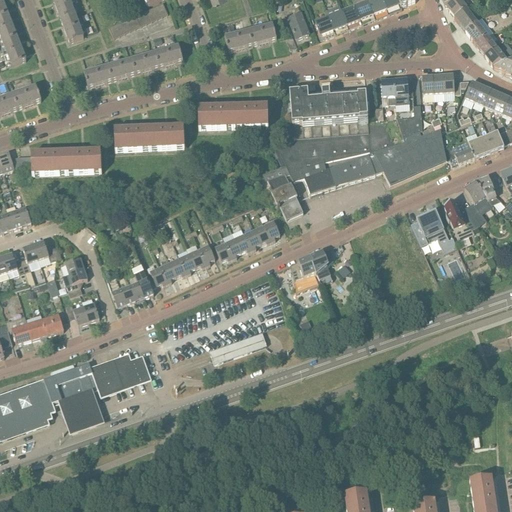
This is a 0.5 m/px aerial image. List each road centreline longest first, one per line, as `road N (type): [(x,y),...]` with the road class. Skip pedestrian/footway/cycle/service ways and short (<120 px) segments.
road 1 (secondary): [(0,477),(511,298)]
road 2 (residential): [(117,336),(511,159)]
road 3 (residential): [(270,75),(459,58)]
road 4 (residential): [(0,247),(63,230),(88,251),(117,336)]
road 5 (residential): [(434,12),(270,75)]
road 6 (residential): [(71,119),(219,84)]
road 7 (residential): [(71,119),(26,0)]
road 8 (residential): [(0,375),(117,336)]
